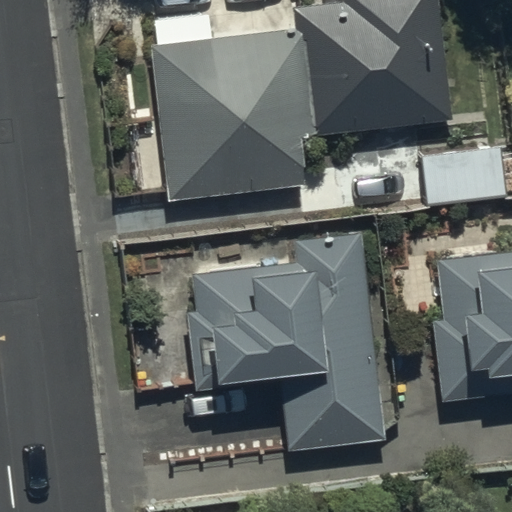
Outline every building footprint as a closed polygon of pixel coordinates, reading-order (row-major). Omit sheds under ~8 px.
[(286,0),(288,19),(299,18),(311,123),(449,107),(436,0),(286,0)] [(208,2),(142,10),(164,190),(300,173),(294,123),(311,123),(299,18),(288,19),(211,27),(208,2)] [(501,133),(418,143),(425,197),(508,186),(501,133)] [(294,245),(189,258),(194,295),(182,297),(192,377),(273,367),(282,440),(383,427),(358,221),(292,229),(294,245)] [(511,236),(436,246),(439,266),(426,267),(440,385),(511,375),(511,236)]
